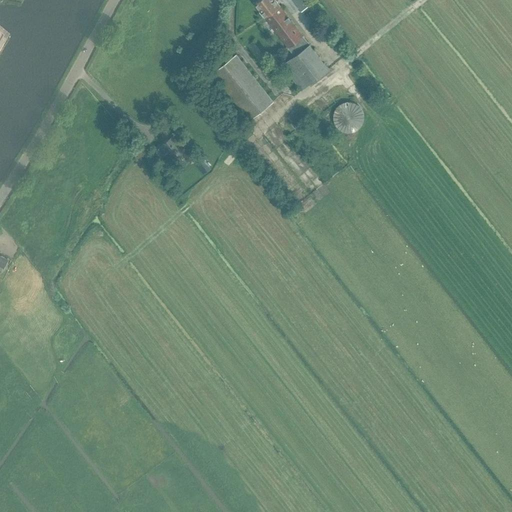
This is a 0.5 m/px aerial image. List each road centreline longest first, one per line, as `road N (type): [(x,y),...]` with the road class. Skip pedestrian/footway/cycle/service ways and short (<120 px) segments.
road 1 (residential): [(0,198),(116,0)]
road 2 (track): [(425,0),(258,133)]
